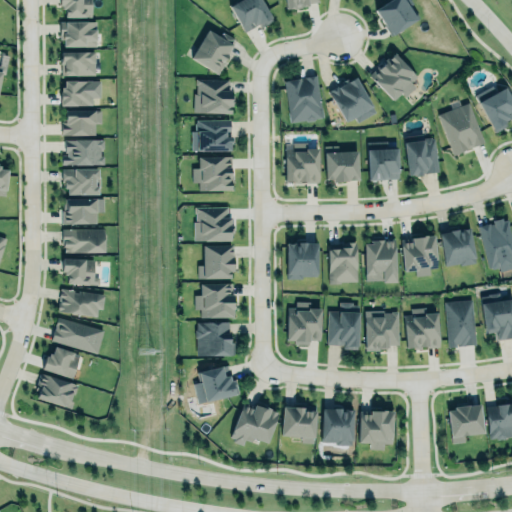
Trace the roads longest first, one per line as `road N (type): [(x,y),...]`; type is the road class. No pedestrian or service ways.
road 1 (secondary): [(511,482),(357,490),(203,477),(0,425)]
road 2 (residential): [(0,388),(26,266),(25,0)]
road 3 (residential): [(341,35),(280,49),(260,69),(264,368)]
road 4 (residential): [(261,210),(417,204),(467,193),(511,171)]
road 5 (residential): [(264,368),(413,378),(511,365)]
road 6 (secondary): [(0,461),(218,511)]
road 7 (residential): [(413,378),(424,511)]
